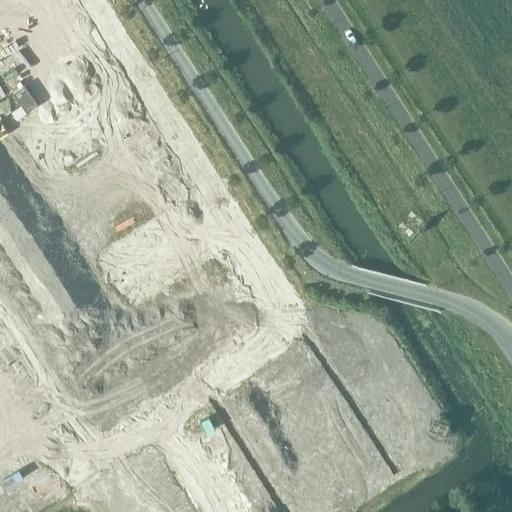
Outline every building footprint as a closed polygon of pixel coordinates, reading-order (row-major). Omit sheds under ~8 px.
[(50,0),(40,0),(18,15),(30,33),(59,14),(50,0)] [(59,14),(30,33),(41,50),(70,31),(59,14)] [(70,31),(41,50),(52,67),(81,48),(70,31)] [(81,48),(52,67),(64,85),(93,66),(81,48)] [(8,96),(0,100),(0,102),(6,111),(14,106),(8,96)] [(133,128),(103,147),(115,165),(144,146),(133,128)] [(10,133),(2,138),(8,148),(17,143),(10,133)] [(17,143),(8,148),(15,158),(23,153),(17,143)] [(144,146),(115,165),(126,182),(155,163),(144,146)] [(155,163),(126,182),(137,199),(166,180),(155,163)] [(34,169),(25,175),(32,185),(40,179),(34,169)] [(40,179),(32,185),(38,195),(47,189),(40,179)] [(166,180),(137,199),(149,217),(178,198),(166,180)] [(64,183),(56,189),(62,199),(71,193),(64,183)] [(71,193),(62,199),(69,209),(77,203),(71,193)] [(0,206),(0,232),(12,225),(0,206)] [(62,213),(54,219),(60,229),(69,223),(62,213)] [(86,218),(78,223),(84,233),(93,228),(86,218)] [(69,223),(60,229),(67,239),(75,233),(69,223)] [(93,228),(84,233),(91,243),(99,238),(93,228)] [(8,237),(0,241),(0,267),(20,255),(8,237)] [(84,248),(76,253),(82,263),(91,258),(84,248)] [(20,255),(0,267),(0,288),(2,291),(31,272),(20,255)] [(91,258),(82,263),(89,273),(97,268),(91,258)] [(218,260),(188,279),(200,297),(229,278),(218,260)] [(31,272),(2,291),(13,308),(42,289),(31,272)] [(229,278),(200,297),(211,314),(240,295),(229,278)] [(106,282),(98,287),(104,297),(113,292),(106,282)] [(42,289),(13,308),(24,325),(53,306),(42,289)] [(113,292),(104,297),(111,307),(119,302),(113,292)] [(240,295),(211,314),(222,331),(251,312),(240,295)] [(53,306),(24,325),(35,342),(64,323),(53,306)] [(251,312),(222,331),(234,349),(263,330),(251,312)] [(149,315),(141,320),(147,331),(155,325),(149,315)] [(64,323),(35,342),(46,360),(76,341),(64,323)] [(155,325),(147,331),(154,341),(162,335),(155,325)] [(123,360),(104,372),(128,408),(148,395),(133,372),(143,366),(130,344),(118,352),(123,360)] [(171,349),(163,355),(169,365),(178,359),(171,349)] [(178,359),(169,365),(176,375),(184,370),(178,359)] [(294,364),(268,380),(282,401),(307,384),(305,381),(294,364)] [(324,368),(315,375),(319,381),(329,375),(324,368)] [(80,376),(69,384),(83,405),(93,398),(108,421),(128,408),(104,372),(86,384),(80,376)] [(315,375),(305,381),(307,384),(309,388),(319,381),(315,375)] [(268,380),(243,397),(254,414),(255,416),(256,417),(282,401),(268,380)] [(307,384),(282,401),(294,420),(319,403),(309,388),(307,384)] [(282,401),(256,417),(258,421),(268,436),(294,420),(282,401)] [(319,403),(294,420),(306,439),(332,423),(330,419),(319,403)] [(349,407),(339,413),(344,420),(353,414),(349,407)] [(339,413),(330,419),(332,423),(334,426),(344,420),(339,413)] [(254,414),(244,420),(248,427),(258,421),(256,417),(255,416),(254,414)] [(244,420),(234,426),(239,433),(248,427),(244,420)] [(294,420),(268,436),(278,452),(281,456),(306,439),(294,420)] [(332,423),(306,439),(319,458),(344,442),(334,426),(332,423)] [(306,439),(281,456),(283,459),(293,475),(319,458),(306,439)] [(344,442),(319,458),(331,477),(356,461),(354,458),(344,442)] [(374,445),(364,451),(368,458),(378,452),(374,445)] [(364,451),(354,458),(356,461),(359,464),(368,458),(364,451)] [(278,452),(269,458),(273,465),(283,459),(281,456),(278,452)] [(269,458),(259,465),(263,471),(273,465),(269,458)] [(319,458),(293,475),(303,491),(305,494),(331,477),(319,458)] [(356,461),(331,477),(344,498),(370,481),(359,464),(356,461)] [(331,477),(305,494),(307,497),(316,511),(321,511),(344,498),(331,477)] [(131,483),(110,496),(118,508),(126,503),(131,511),(152,511),(174,499),(161,478),(138,493),(131,483)] [(303,491),(293,497),(298,503),(307,497),(305,494),(303,491)] [(293,497),(284,503),(288,510),(298,503),(293,497)] [(182,511),(174,499),(152,511),(182,511)]
